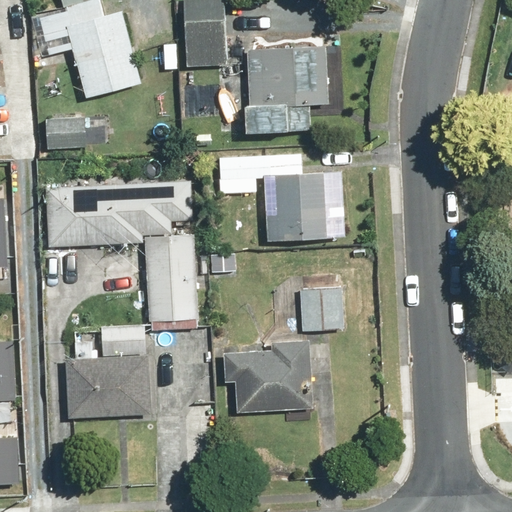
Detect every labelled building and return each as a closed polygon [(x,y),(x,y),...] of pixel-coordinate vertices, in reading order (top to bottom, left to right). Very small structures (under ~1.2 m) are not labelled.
[(69,0),(94,95),(150,81),(132,10),(108,16),(103,0),(69,0)] [(233,0),(188,0),(191,67),(236,66),(233,0)] [(336,44),(256,45),(257,102),(251,102),(251,134),(315,133),(315,103),(337,102),(336,44)] [(86,110),(50,113),(53,151),(89,148),(86,110)] [(274,175),(273,237),(351,238),(353,172),(308,171),(308,153),(228,152),(228,192),(262,193),(262,175),(274,175)] [(198,184),(53,186),(54,247),(152,246),(153,319),(201,318),(200,237),(177,237),(177,220),(198,219),(198,184)] [(304,326),(346,323),(343,281),(301,284),(304,326)] [(109,354),(72,357),(76,420),(155,415),(149,325),(107,328),(109,354)] [(0,476),(21,475),(18,430),(0,431),(0,393),(17,393),(14,337),(0,337),(0,476)] [(241,379),(241,408),(323,409),(324,341),(281,340),(280,350),(232,349),(232,379),(241,379)]
